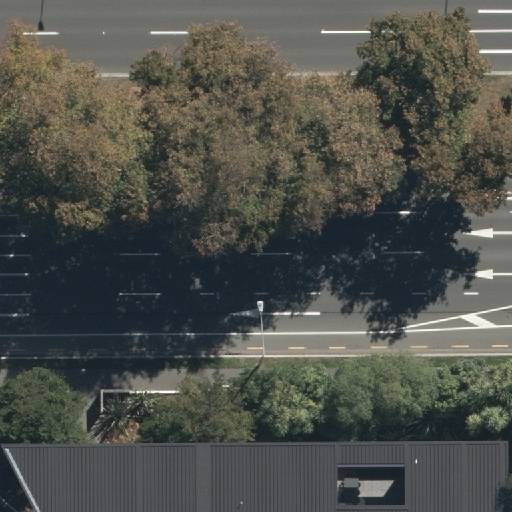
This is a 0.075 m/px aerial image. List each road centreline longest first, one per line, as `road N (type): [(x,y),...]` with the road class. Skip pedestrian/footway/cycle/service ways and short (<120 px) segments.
road 1 (primary): [(511,234),(0,238)]
road 2 (primary): [(0,10),(398,8)]
